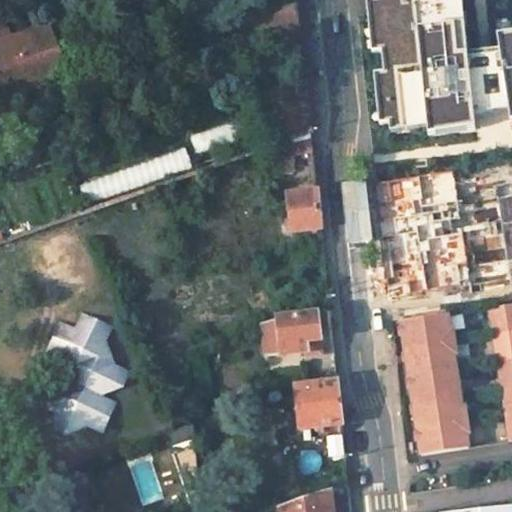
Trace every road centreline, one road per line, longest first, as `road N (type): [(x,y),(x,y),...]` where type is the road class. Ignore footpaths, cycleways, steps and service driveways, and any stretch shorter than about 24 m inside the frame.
road 1 (unclassified): [(331,0),(341,102),(336,158),(359,368),(381,472)]
road 2 (residential): [(381,472),(511,451)]
